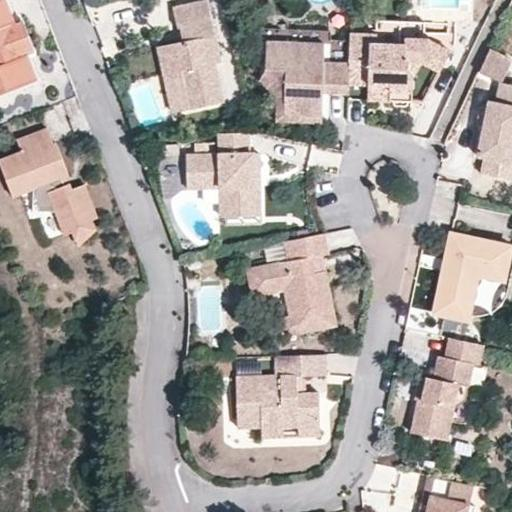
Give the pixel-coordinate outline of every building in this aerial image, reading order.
[(2,0),(0,0),(0,96),(35,83),(26,58),(21,59),(8,27),(13,25),(2,0)] [(217,63),(205,1),(170,8),(174,27),(177,27),(186,25),(190,40),(180,42),(177,42),(152,48),(158,75),(174,72),(182,112),(218,104),(210,65),(217,63)] [(33,55),(20,22),(13,25),(8,27),(21,59),(26,58),(33,55)] [(190,40),(186,25),(177,27),(180,42),(190,40)] [(404,41),(400,40),(376,40),(376,30),(349,29),(348,85),(367,86),(389,87),(388,102),(411,103),(412,77),(407,70),(407,62),(421,63),(441,67),(451,46),(427,35),(404,34),(404,41)] [(322,56),(323,44),(265,43),(265,71),(284,72),(283,116),(322,116),(322,56)] [(347,90),(348,57),(322,56),(322,89),(347,90)] [(421,63),(407,62),(407,70),(412,77),(421,63)] [(182,112),(174,72),(158,75),(166,115),(182,112)] [(511,86),(499,83),(494,104),(487,102),(476,159),(510,166),(511,155),(511,86)] [(389,87),(367,86),(367,101),(388,102),(389,87)] [(68,177),(54,142),(52,143),(47,129),(16,141),(20,152),(0,159),(0,169),(11,196),(31,189),(30,204),(33,204),(35,209),(63,211),(68,225),(66,226),(66,228),(73,245),(90,229),(87,221),(93,219),(80,186),(68,190),(66,185),(62,187),(59,180),(68,177)] [(248,157),(247,135),(217,136),(217,156),(190,157),(191,183),(219,182),(219,180),(224,180),(225,219),(259,218),(259,188),(253,188),(252,157),(248,157)] [(219,182),(191,183),(190,157),(184,157),(185,191),(218,190),(219,219),(225,219),(224,180),(219,180),(219,182)] [(259,218),(225,219),(225,226),(259,225),(259,218)] [(326,256),(321,236),(279,245),(283,264),(241,272),(247,301),(279,294),(285,321),(278,322),(281,340),(333,329),(324,282),(312,285),(310,276),(307,260),(326,256)] [(510,250),(450,237),(444,264),(449,265),(448,270),(442,274),(433,316),(467,324),(468,319),(475,319),(483,319),(491,316),(496,312),(501,307),(504,303),(506,299),(507,293),(507,292),(501,291),(510,250)] [(324,282),(322,274),(310,276),(312,285),(324,282)] [(478,368),(482,348),(448,341),(444,360),(436,359),(431,380),(424,379),(419,402),(415,402),(408,434),(444,442),(452,410),(464,403),(472,366),(478,368)] [(325,356),(273,358),(274,377),(234,378),(236,431),(260,430),(281,429),(297,429),(301,428),(301,421),(318,420),(317,395),(304,395),(297,396),(296,377),(304,376),(326,376),(325,356)] [(304,395),(304,376),(296,377),(297,396),(304,395)] [(419,402),(424,379),(417,377),(412,401),(419,402)] [(319,437),(318,420),(301,421),(301,428),(297,429),(298,438),(319,437)] [(281,429),(260,430),(260,440),(282,439),(281,429)] [(467,508),(472,488),(427,478),(423,498),(429,499),(425,511),(473,511),(475,509),(467,508)]
